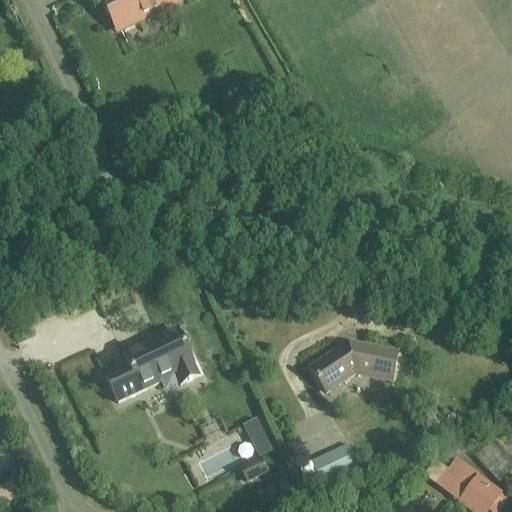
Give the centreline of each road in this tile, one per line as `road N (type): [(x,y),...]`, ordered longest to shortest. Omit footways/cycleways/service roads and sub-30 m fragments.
road 1 (residential): [(511,273),(116,198)]
road 2 (residential): [(116,198),(27,0)]
road 3 (residential): [(72,507),(0,360)]
road 4 (residential): [(116,198),(0,253)]
